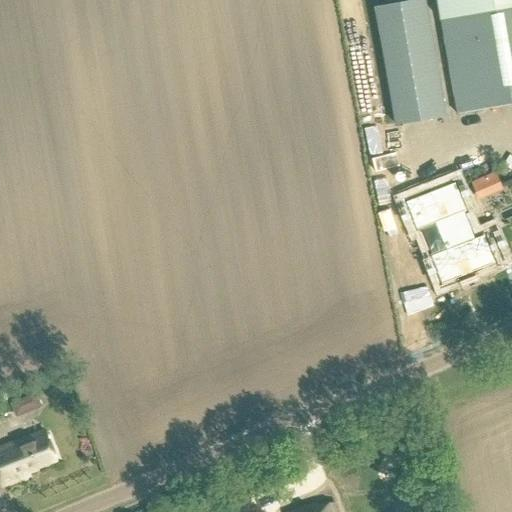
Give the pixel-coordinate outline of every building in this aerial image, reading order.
[(511,0),(436,0),(456,114),(511,104),(511,0)] [(396,125),(448,116),(428,3),(377,12),(396,125)] [(459,180),(405,203),(418,232),(438,224),(448,249),(433,255),(445,285),(466,276),(468,280),(479,275),(477,271),(499,263),(486,233),(479,236),(468,211),(471,210),(459,180)] [(35,394),(10,404),(15,417),(41,406),(35,394)] [(0,482),(3,489),(31,477),(27,469),(56,457),(45,430),(0,447),(0,482)] [(338,511),(336,503),(321,509),(319,504),(296,511),(338,511)]
